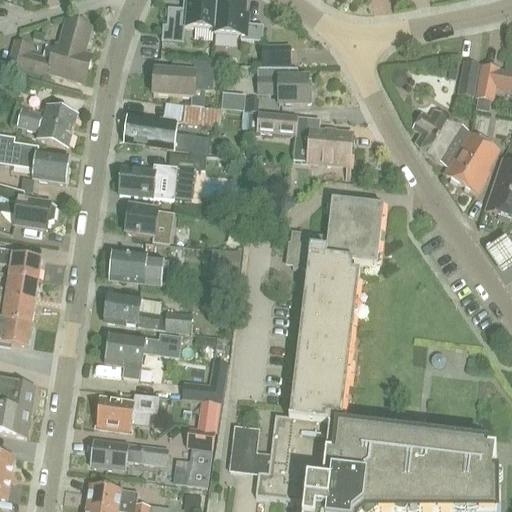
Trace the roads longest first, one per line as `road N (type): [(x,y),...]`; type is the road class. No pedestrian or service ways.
road 1 (residential): [(50,511),(114,55),(137,0)]
road 2 (residential): [(227,476),(247,292),(279,244),(314,203),(431,198)]
road 3 (residential): [(431,198),(368,98),(351,47)]
road 4 (residential): [(351,47),(511,8)]
road 5 (residential): [(511,317),(431,198)]
